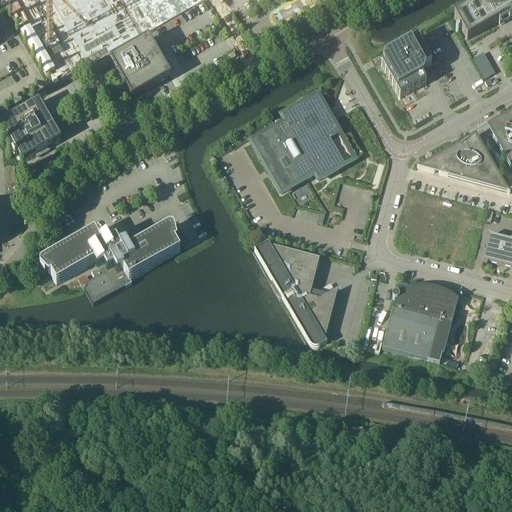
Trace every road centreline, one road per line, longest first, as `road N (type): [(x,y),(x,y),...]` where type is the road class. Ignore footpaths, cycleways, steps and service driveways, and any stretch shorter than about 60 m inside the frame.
road 1 (unclassified): [(0,275),(68,175),(327,32)]
road 2 (unclassified): [(511,292),(385,258),(380,248),(402,151)]
road 3 (unclassified): [(402,151),(327,32)]
road 4 (unclassified): [(511,94),(402,151)]
